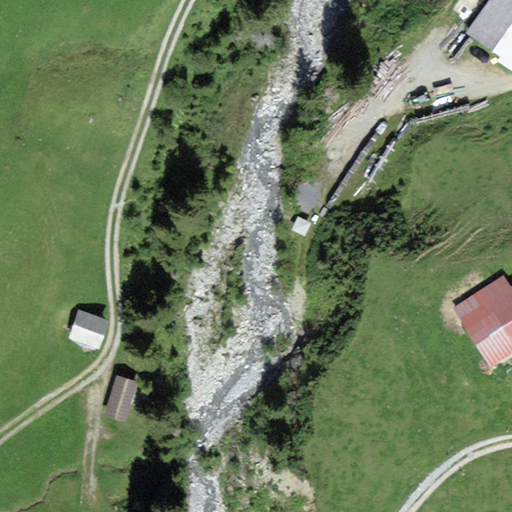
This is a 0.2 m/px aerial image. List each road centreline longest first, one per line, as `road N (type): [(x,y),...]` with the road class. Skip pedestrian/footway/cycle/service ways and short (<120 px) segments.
road 1 (track): [(189,0),(165,51),(114,217),(111,349),(94,372),(0,437)]
road 2 (track): [(511,440),(489,445),(408,511)]
